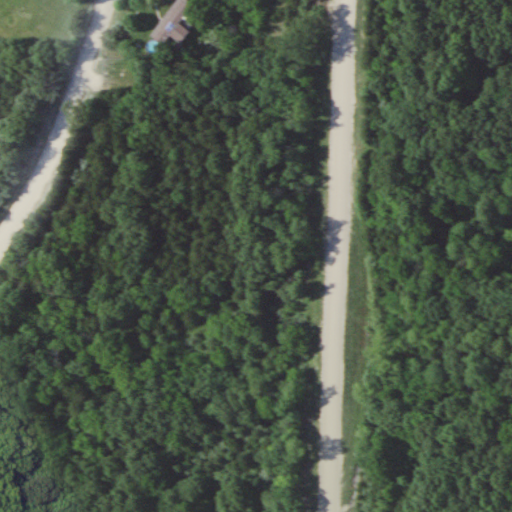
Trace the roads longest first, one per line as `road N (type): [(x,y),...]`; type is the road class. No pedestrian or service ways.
road 1 (residential): [(347,0),(339,348),(324,511)]
road 2 (residential): [(0,242),(50,160),(72,101)]
